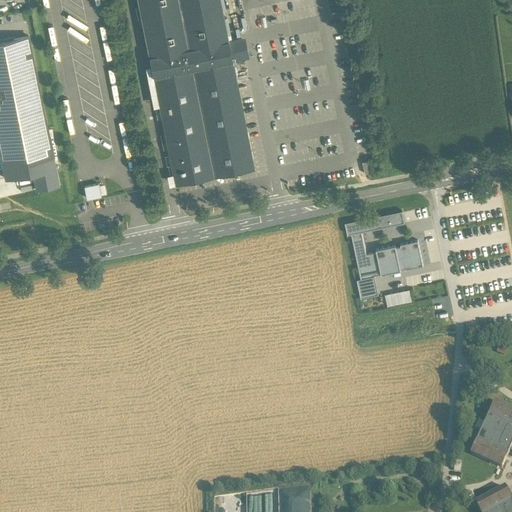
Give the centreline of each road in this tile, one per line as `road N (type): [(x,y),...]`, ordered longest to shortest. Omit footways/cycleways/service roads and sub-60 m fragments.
road 1 (residential): [(431,183),(458,334),(440,511)]
road 2 (tertiary): [(66,258),(181,241),(378,195)]
road 3 (tertiary): [(378,195),(66,258)]
